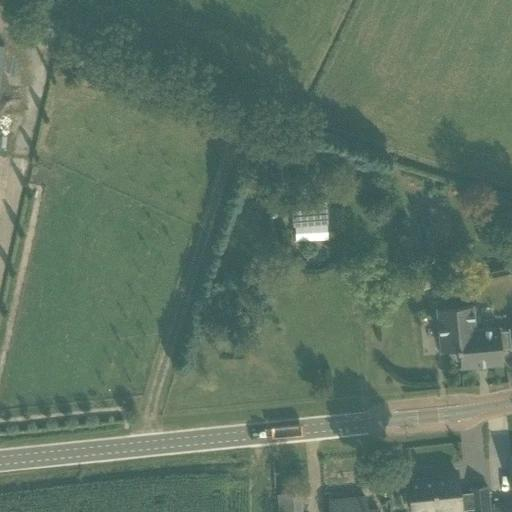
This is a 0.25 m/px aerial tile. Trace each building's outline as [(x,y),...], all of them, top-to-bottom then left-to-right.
[(64,52),(58,77),(93,86),(98,69),(100,61),(64,52)] [(260,130),(249,169),(270,175),(281,136),(260,130)] [(325,200),(290,203),(292,227),(327,224),(325,200)] [(443,288),(445,303),(471,301),(470,285),(443,288)] [(458,352),(460,368),(502,364),(500,349),(511,348),(511,349),(511,329),(509,330),(509,331),(499,332),(498,328),(474,330),(472,306),(437,309),(440,352),(456,350),(457,352),(458,352)] [(436,511),(436,507),(457,504),(458,511),(472,510),(472,511),(489,511),(487,488),(470,490),(470,493),(458,494),(455,473),(434,475),(435,478),(408,481),(411,511),(436,511)] [(279,495),(280,511),(298,511),(301,511),(299,493),(279,495)] [(378,511),(366,511),(365,498),(329,501),(329,511),(378,511)] [(511,511),(511,501),(492,503),(492,511),(511,511)]
